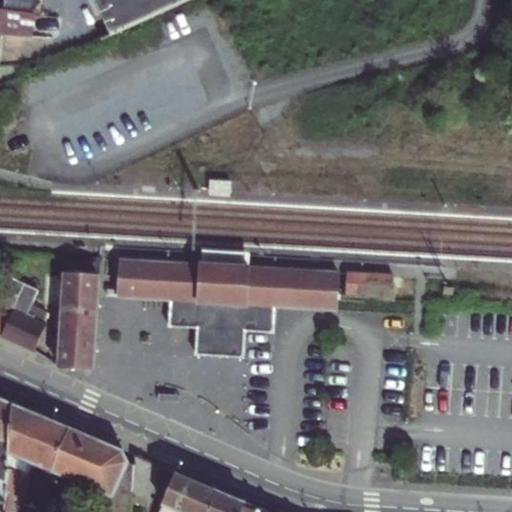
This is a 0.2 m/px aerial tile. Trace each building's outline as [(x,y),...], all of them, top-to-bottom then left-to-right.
[(0,0),(0,27),(10,28),(13,0),(0,0)] [(23,0),(13,0),(10,28),(45,30),(48,4),(23,0)] [(110,0),(126,31),(187,0),(110,0)] [(211,181),(211,195),(232,196),(232,182),(211,181)] [(189,267),(121,263),(120,283),(119,301),(172,304),(171,328),(199,329),(197,357),(215,358),(242,359),(243,333),(275,335),(276,308),(338,311),(340,274),(236,269),(219,268),(189,267)] [(356,267),(355,278),(396,282),(397,271),(356,267)] [(0,336),(36,353),(48,327),(26,317),(38,291),(6,276),(0,288),(0,336)] [(65,276),(58,368),(92,371),(99,279),(65,276)] [(13,399),(0,393),(0,501),(4,503),(13,399)] [(68,423),(13,399),(4,503),(3,511),(16,511),(30,456),(49,465),(68,423)] [(123,446),(68,423),(49,465),(106,489),(103,511),(129,511),(131,496),(133,460),(128,460),(123,446)] [(135,450),(133,460),(131,496),(148,498),(157,460),(135,450)] [(204,511),(215,485),(175,468),(155,511),(204,511)] [(237,511),(244,497),(215,485),(204,511),(237,511)] [(278,511),(244,497),(237,511),(278,511)]
